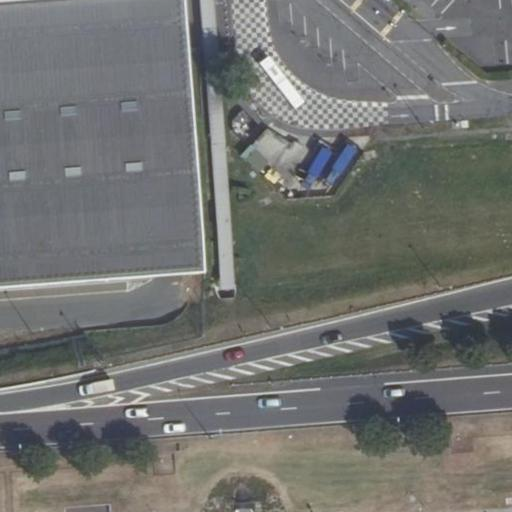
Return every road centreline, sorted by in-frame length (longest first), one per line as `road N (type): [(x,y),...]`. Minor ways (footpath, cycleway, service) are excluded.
road 1 (primary): [(511,298),(0,407)]
road 2 (primary): [(511,391),(0,429)]
